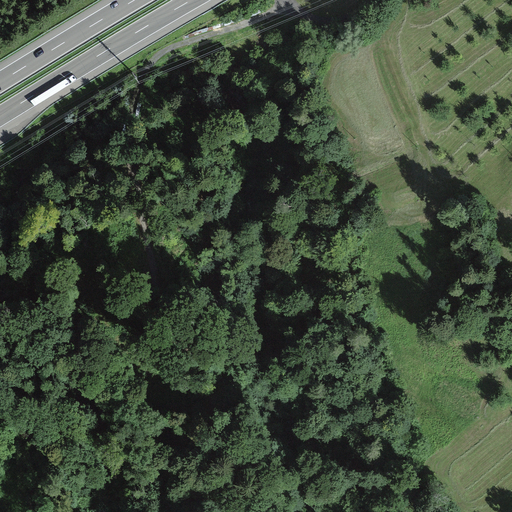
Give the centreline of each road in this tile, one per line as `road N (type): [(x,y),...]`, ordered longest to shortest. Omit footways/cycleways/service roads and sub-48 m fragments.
road 1 (track): [(287,0),(173,44),(149,57),(140,75),(134,132),(149,272),(163,318),(215,397),(215,470),(203,511)]
road 2 (motorway): [(0,117),(193,0)]
road 3 (motorway): [(134,0),(0,82)]
